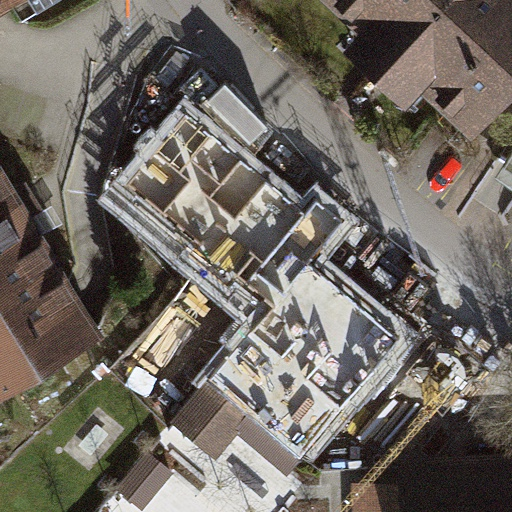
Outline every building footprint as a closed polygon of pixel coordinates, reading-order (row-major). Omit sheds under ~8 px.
[(0,0),(0,20),(33,0),(0,0)] [(511,0),(335,0),(468,130),(511,85),(511,0)] [(216,387),(307,463),(411,338),(314,258),(344,221),(199,101),(129,184),(281,309),(216,387)] [(0,409),(108,348),(0,158),(0,409)] [(511,511),(511,458),(392,467),(395,511),(511,511)]
